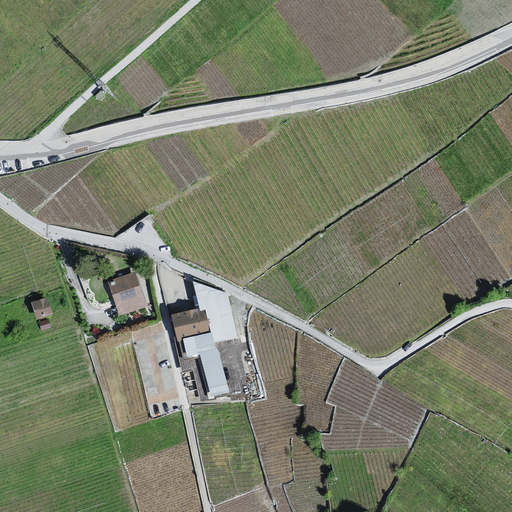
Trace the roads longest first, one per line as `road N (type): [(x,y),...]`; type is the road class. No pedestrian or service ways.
road 1 (track): [(511,303),(483,308),(372,364),(151,254),(209,511)]
road 2 (unclassified): [(0,152),(391,80),(511,34)]
road 3 (track): [(40,149),(59,120),(195,0)]
road 4 (unclassified): [(151,254),(36,227),(0,200)]
